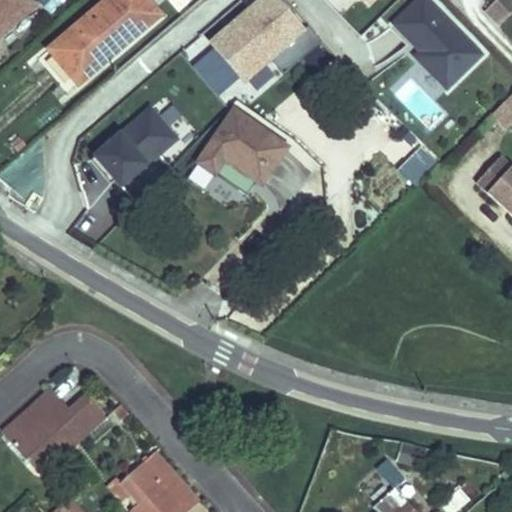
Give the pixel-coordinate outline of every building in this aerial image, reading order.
[(7,0),(0,0),(0,27),(2,26),(0,24),(0,22),(15,9),(7,0)] [(53,15),(64,0),(39,0),(37,3),(53,15)] [(100,58),(104,63),(160,16),(146,0),(108,0),(75,28),(80,34),(54,56),(50,50),(38,60),(67,94),(79,85),(74,79),(100,58)] [(303,32),(275,0),(262,0),(211,44),(240,77),(244,83),(303,32)] [(481,55),(426,0),(419,0),(394,24),(421,52),(416,57),(447,89),(481,55)] [(498,27),(511,13),(511,11),(500,0),(496,0),(484,13),(498,27)] [(511,0),(500,0),(511,11),(511,0)] [(0,22),(0,24),(2,26),(18,12),(15,9),(0,22)] [(75,28),(51,49),(50,50),(54,56),(80,34),(75,28)] [(240,77),(211,44),(199,55),(227,88),(240,77)] [(74,79),(79,85),(104,63),(100,58),(74,79)] [(511,95),(492,115),(507,130),(511,124),(511,95)] [(91,158),(134,205),(174,169),(162,156),(181,140),(150,106),(91,158)] [(262,184),(286,149),(234,112),(198,163),(246,197),(257,181),(262,184)] [(511,217),(511,167),(501,157),(476,184),(511,217)] [(50,390),(44,395),(64,416),(69,411),(50,390)] [(61,460),(68,453),(105,419),(85,397),(69,411),(64,416),(44,395),(1,434),(32,469),(43,458),(38,453),(47,445),(52,450),(61,460)] [(43,458),(52,450),(47,445),(38,453),(43,458)] [(402,445),(398,461),(421,468),(426,452),(402,445)] [(155,452),(121,484),(131,495),(137,490),(145,499),(130,511),(177,511),(195,496),(155,452)] [(137,490),(131,495),(121,484),(111,492),(129,511),(130,511),(145,499),(137,490)] [(415,511),(395,489),(374,507),(379,511),(415,511)] [(459,489),(440,506),(445,511),(455,511),(469,501),(459,489)] [(188,511),(200,502),(195,496),(177,511),(188,511)] [(70,499),(59,509),(61,511),(78,511),(80,510),(70,499)]
